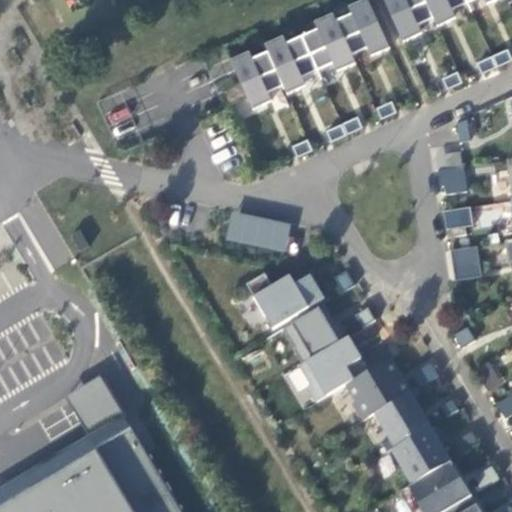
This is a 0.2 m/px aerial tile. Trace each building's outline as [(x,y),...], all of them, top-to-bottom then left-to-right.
[(368,0),(349,9),(353,17),(337,24),(352,57),(373,48),(377,56),(390,50),(368,0)] [(433,20),(424,0),(383,0),(403,44),(416,38),(412,30),(433,20)] [(463,7),(460,0),(424,0),(433,20),(437,29),(450,23),(446,14),(463,7)] [(318,32),(303,39),(318,73),(339,64),(342,71),(355,66),(352,57),(337,24),(334,16),(315,25),(318,32)] [(265,47),(268,55),(283,88),(287,97),(301,91),(297,82),(318,73),(303,39),(286,46),(283,39),(265,47)] [(492,58),(497,69),(511,63),(507,52),(492,58)] [(262,97),(283,88),(268,55),(253,62),(250,54),(231,62),(247,99),(253,111),(266,106),(262,97)] [(477,66),(482,76),(496,70),(491,59),(477,66)] [(442,81),(447,92),(462,85),(457,74),(442,81)] [(376,111),(380,121),(396,115),(391,104),(376,111)] [(342,126),(347,137),(362,131),(357,119),(342,126)] [(459,145),(469,143),(466,125),(456,127),(459,145)] [(326,134),(331,145),(346,138),(341,127),(326,134)] [(292,149),(297,160),(312,153),(307,142),(292,149)] [(444,187),(465,185),(462,154),(437,158),(440,188),(444,187)] [(465,185),(444,187),(446,202),(467,199),(465,185)] [(445,227),(471,226),(470,208),(444,209),(445,227)] [(228,237),(285,249),(290,227),(232,215),(228,237)] [(451,239),(466,237),(465,228),(450,230),(451,239)] [(80,254),(89,249),(80,233),(70,238),(80,254)] [(454,283),(481,279),(477,248),(450,252),(454,283)] [(330,286),(338,298),(355,288),(347,275),(330,286)] [(265,276),(246,286),(273,331),(324,301),(311,277),(295,287),(290,278),(272,289),(265,276)] [(295,350),(293,351),(302,366),(348,339),(339,324),(336,325),(324,306),(283,331),(295,350)] [(356,317),(363,330),(376,322),(368,310),(356,317)] [(454,337),(462,350),(475,342),(467,329),(454,337)] [(317,404),(368,373),(348,339),(302,366),(300,367),(312,387),(308,389),(317,404)] [(374,352),(382,365),(395,357),(387,345),(374,352)] [(475,371),(483,384),(495,377),(487,364),(475,371)] [(495,377),(483,384),(488,393),(500,385),(495,377)] [(396,449),(431,429),(410,395),(376,415),(396,449)] [(496,406),(503,418),(511,413),(511,403),(509,398),(496,406)] [(438,408),(446,420),(458,412),(450,400),(438,408)] [(392,452),(413,486),(451,463),(431,429),(396,449),(392,452)] [(173,511),(127,434),(0,509),(0,511),(173,511)] [(458,442),(466,454),(479,446),(471,434),(458,442)] [(447,511),(472,497),(451,463),(413,486),(408,489),(422,511),(447,511)] [(475,478),(483,491),(499,481),(492,468),(475,478)] [(422,511),(408,489),(400,494),(410,511),(422,511)] [(480,511),(472,497),(447,511),(480,511)]
